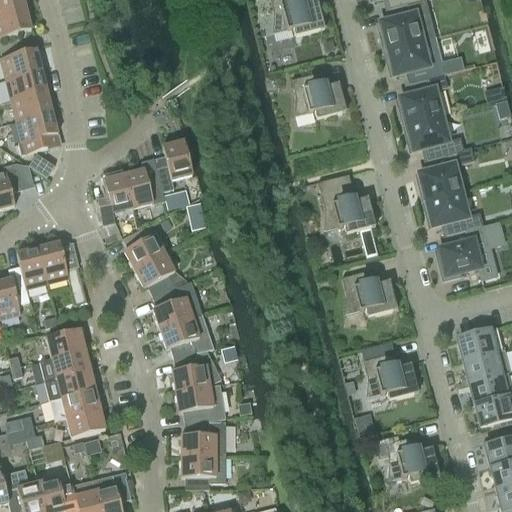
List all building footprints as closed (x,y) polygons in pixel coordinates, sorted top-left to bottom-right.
[(0,0),(0,17),(25,12),(22,0),(0,0)] [(269,0),(273,17),(272,37),(292,32),(294,40),(324,32),(317,3),(304,7),(302,0),(269,0)] [(372,0),(374,4),(385,1),(388,12),(424,3),(423,0),(372,0)] [(391,24),(379,27),(383,39),(380,40),(383,54),(421,44),(414,19),(427,16),(424,3),(388,12),(388,13),(391,24)] [(0,41),(31,33),(25,12),(0,17),(0,41)] [(421,44),(383,54),(387,67),(390,66),(393,79),(405,76),(407,88),(443,78),(437,55),(425,58),(421,44)] [(0,61),(0,63),(5,83),(41,75),(36,53),(0,61)] [(5,83),(10,104),(47,95),(41,75),(5,83)] [(314,115),(316,123),(345,116),(338,87),(325,90),(322,75),(291,83),(295,100),(294,121),(314,115)] [(410,99),(399,102),(402,115),(399,116),(402,129),(440,119),(434,94),(447,91),(443,78),(407,88),(408,88),(410,99)] [(10,104),(16,125),(52,116),(47,95),(10,104)] [(52,116),(16,125),(21,146),(18,147),(21,159),(47,152),(44,141),(57,138),(52,116)] [(440,119),(402,129),(406,143),(409,142),(412,155),(424,152),(427,163),(470,152),(470,151),(463,153),(459,141),(447,144),(440,119)] [(165,160),(153,163),(156,172),(162,196),(173,193),(171,184),(189,180),(192,179),(189,168),(183,145),(181,145),(162,150),(165,160)] [(448,170),(418,178),(421,190),(418,191),(422,205),(460,195),(453,170),(474,165),(470,152),(427,163),(427,164),(445,159),(448,170)] [(35,158),(28,170),(46,181),(53,170),(35,158)] [(0,174),(0,213),(14,210),(11,196),(22,194),(15,167),(3,170),(4,174),(0,174)] [(144,173),(123,178),(132,212),(152,207),(150,199),(162,196),(156,172),(144,175),(144,173)] [(108,203),(96,206),(102,230),(114,227),(112,217),(132,212),(123,178),(103,184),(108,203)] [(375,230),(367,201),(355,204),(348,178),(317,186),(324,214),(323,235),(343,230),(345,237),(375,230)] [(460,195),(422,205),(425,218),(428,218),(432,230),(443,227),(446,239),(464,234),(482,229),(479,217),(466,220),(460,195)] [(199,207),(186,210),(188,222),(203,219),(200,206),(199,207)] [(438,253),(433,254),(441,286),(461,281),(461,279),(477,275),(480,285),(481,285),(483,285),(498,281),(490,252),(505,248),(499,225),(482,229),(464,234),(446,239),(449,250),(438,253)] [(124,255),(134,274),(164,257),(154,239),(148,228),(122,242),(127,253),(124,255)] [(37,251),(47,288),(67,282),(74,309),(86,306),(77,270),(66,273),(59,246),(37,251)] [(25,293),(26,293),(47,288),(37,251),(16,257),(19,270),(25,293)] [(147,290),(152,301),(188,286),(175,275),(174,276),(164,257),(134,274),(143,292),(147,290)] [(0,284),(0,323),(20,318),(17,308),(29,305),(26,293),(25,293),(19,270),(8,273),(10,282),(0,284)] [(365,313),(367,321),(396,313),(389,284),(376,288),(372,273),(341,281),(346,298),(344,318),(365,313)] [(152,313),(159,333),(201,319),(190,285),(188,286),(152,301),(156,312),(152,313)] [(170,352),(173,363),(213,352),(201,319),(159,333),(166,353),(170,352)] [(43,323),(45,331),(57,328),(55,320),(43,323)] [(488,333),(457,341),(463,364),(501,354),(496,331),(488,333)] [(46,342),(51,362),(39,365),(85,354),(79,333),(46,342)] [(171,375),(175,396),(209,390),(209,389),(220,383),(206,354),(213,352),(173,363),(175,374),(171,375)] [(501,354),(463,364),(468,386),(507,376),(509,376),(504,353),(501,354)] [(39,365),(44,384),(56,382),(90,373),(85,354),(39,365)] [(386,396),(388,404),(417,396),(410,368),(397,371),(394,356),(363,364),(367,381),(366,402),(386,396)] [(8,362),(11,372),(20,370),(17,360),(8,362)] [(22,380),(20,370),(11,372),(13,382),(22,380)] [(44,384),(49,405),(95,393),(90,373),(56,382),(44,384)] [(511,394),(507,376),(468,386),(474,408),(511,398),(511,394)] [(182,416),(184,428),(209,426),(225,423),(219,388),(209,390),(175,396),(178,417),(182,416)] [(54,424),(65,421),(100,413),(95,393),(49,405),(54,424)] [(511,398),(474,408),(480,431),(511,423),(511,422),(511,398)] [(105,433),(100,413),(65,421),(70,442),(105,433)] [(21,422),(23,433),(23,432),(32,430),(30,420),(21,422)] [(180,439),(180,461),(225,460),(225,426),(209,426),(184,428),(184,439),(180,439)] [(35,440),(32,430),(23,432),(23,433),(26,442),(35,440)] [(392,440),(373,444),(377,464),(388,462),(388,464),(387,485),(407,480),(409,487),(439,480),(431,451),(419,454),(415,440),(393,445),(392,440)] [(511,441),(484,449),(490,472),(511,466),(511,441)] [(91,444),(83,446),(85,454),(85,456),(86,459),(101,455),(98,443),(91,444)] [(82,445),(72,448),(74,457),(85,454),(83,446),(82,445)] [(209,493),(209,487),(225,487),(225,460),(180,461),(181,482),(184,481),(185,493),(209,493)] [(511,466),(490,472),(496,494),(511,489),(511,466)] [(5,467),(0,467),(0,474),(1,479),(5,495),(8,507),(8,511),(42,511),(37,486),(28,489),(24,473),(8,477),(5,467)] [(124,476),(91,485),(92,488),(98,511),(120,511),(119,506),(130,503),(124,480),(124,476)] [(57,481),(37,486),(42,511),(77,511),(72,493),(71,493),(71,490),(70,488),(60,491),(57,481)] [(91,485),(71,490),(71,493),(72,493),(77,511),(98,511),(92,488),(91,485)] [(511,511),(511,489),(496,494),(500,511),(511,511)] [(238,495),(240,505),(249,503),(247,493),(238,495)]
